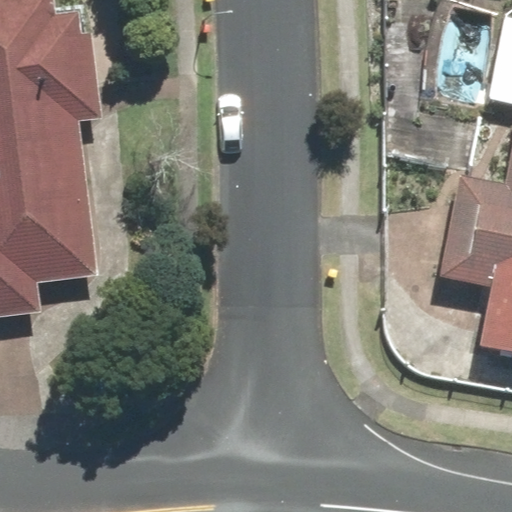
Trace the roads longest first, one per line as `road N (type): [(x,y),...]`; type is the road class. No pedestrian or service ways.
road 1 (residential): [(262,0),(306,504)]
road 2 (residential): [(0,495),(171,509)]
road 3 (residential): [(306,504),(171,509)]
